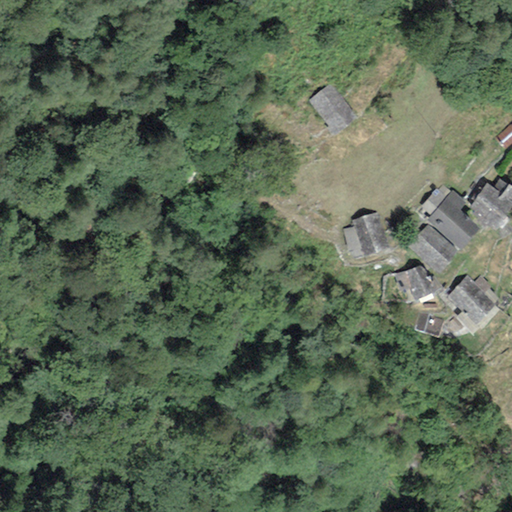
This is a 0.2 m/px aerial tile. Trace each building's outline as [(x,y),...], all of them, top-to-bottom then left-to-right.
[(329,83),(308,101),(333,132),(355,114),(329,83)] [(511,141),(511,125),(510,124),(495,138),(505,148),(511,141)] [(487,181),(467,209),(495,228),(511,204),(511,187),(499,179),(494,186),(487,181)] [(432,215),(429,219),(461,245),(478,224),(459,208),(466,201),(452,189),(450,192),(440,184),(422,206),(432,215)] [(376,213),(352,222),(364,255),(388,246),(376,213)] [(427,223),(407,247),(438,272),(458,248),(427,223)] [(421,266),(405,272),(415,296),(431,290),(421,266)] [(467,276),(448,296),(476,323),(495,303),(467,276)]
